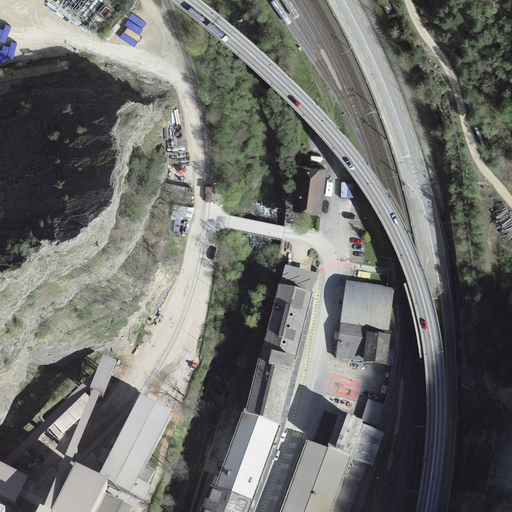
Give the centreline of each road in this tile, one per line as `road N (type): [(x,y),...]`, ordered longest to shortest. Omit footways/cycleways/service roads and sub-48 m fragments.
road 1 (motorway): [(426,511),(435,367),(420,286),(402,242),(374,188),(329,130),(187,0)]
road 2 (primary): [(440,511),(450,434),(442,283),(403,134),(343,0)]
road 3 (unknown): [(208,217),(147,360),(91,450)]
